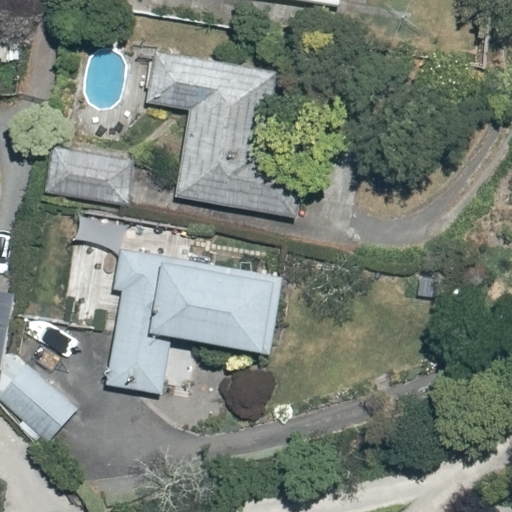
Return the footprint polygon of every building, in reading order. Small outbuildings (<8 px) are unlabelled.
[(0,0),(0,20),(22,22),(23,0),(0,0)] [(291,63),(166,46),(159,99),(198,104),(186,191),(307,208),(315,148),(280,143),(291,63)] [(141,156),(63,144),(56,187),(134,199),(141,156)] [(127,248),(126,256),(122,284),(134,285),(121,381),(173,388),(182,329),(282,343),(292,271),(127,248)] [(19,285),(0,282),(0,398),(3,399),(19,285)] [(86,407),(39,363),(8,397),(54,441),(86,407)]
